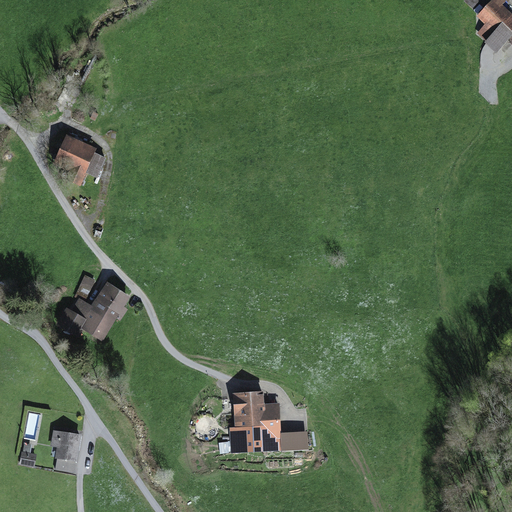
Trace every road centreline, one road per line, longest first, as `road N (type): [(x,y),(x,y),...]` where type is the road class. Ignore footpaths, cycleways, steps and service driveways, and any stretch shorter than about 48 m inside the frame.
road 1 (track): [(0,116),(28,142),(90,243),(139,294),(171,350),(230,381),(275,390),(289,419)]
road 2 (track): [(160,511),(42,342),(0,312)]
